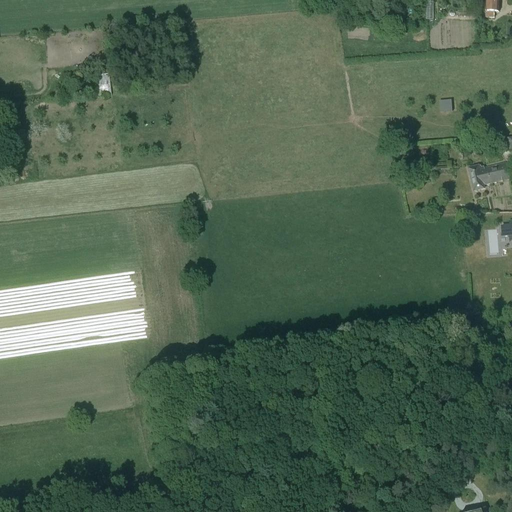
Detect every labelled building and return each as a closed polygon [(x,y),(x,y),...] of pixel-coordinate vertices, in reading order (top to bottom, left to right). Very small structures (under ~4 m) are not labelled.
[(486,0),(486,13),(485,18),(494,19),(494,13),(498,13),(498,0),(486,0)] [(108,74),(97,76),(100,93),(111,92),(108,74)] [(440,101),(440,113),(453,112),(452,100),(440,101)] [(505,164),(479,170),(478,167),(469,169),(474,192),(484,189),(483,186),(491,185),(508,180),(505,164)] [(511,222),(509,222),(510,227),(502,227),(502,236),(511,235),(511,222)]
